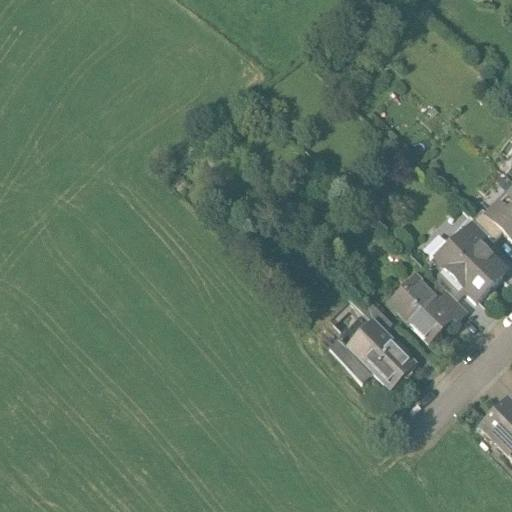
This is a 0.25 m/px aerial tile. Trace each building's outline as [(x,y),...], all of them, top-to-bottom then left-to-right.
[(511,194),(486,221),(502,238),(511,247),(511,194)] [(502,238),(486,221),(482,216),(472,226),(486,240),(493,247),(502,238)] [(472,226),(469,223),(460,233),(464,236),(477,249),(486,240),(472,226)] [(460,233),(446,247),(445,247),(429,263),(433,267),(464,236),(460,233)] [(501,271),(477,249),(464,236),(433,267),(439,272),(465,297),(464,298),(475,308),(501,283),(501,271)] [(465,297),(439,272),(430,281),(447,298),(456,306),(464,298),(465,297)] [(418,286),(405,300),(402,297),(389,310),(428,349),(441,336),(439,334),(450,322),(452,321),(442,311),(443,310),(438,306),(418,286)] [(456,306),(447,298),(438,306),(443,310),(442,311),(452,321),(450,322),(455,329),(467,317),(456,306)] [(392,330),(372,310),(363,319),(373,329),(374,328),(384,338),(392,330)] [(384,338),(374,328),(373,329),(349,353),(348,354),(372,378),(373,377),(390,394),(415,369),(384,338)] [(372,378),(348,354),(349,353),(339,343),(329,353),(362,388),(372,378)] [(511,411),(505,405),(479,431),(511,463),(511,411)]
